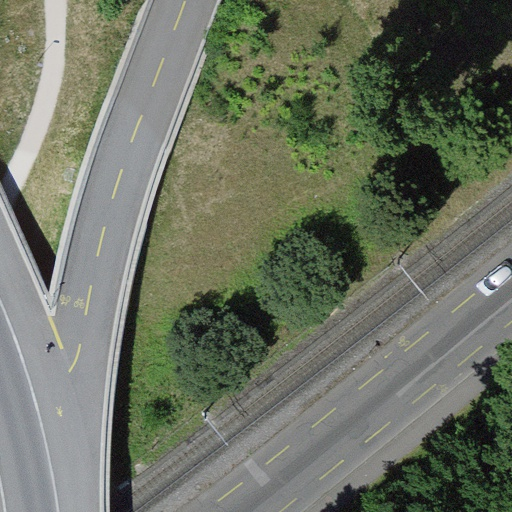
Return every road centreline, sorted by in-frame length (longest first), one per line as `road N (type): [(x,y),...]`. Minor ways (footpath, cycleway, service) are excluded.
road 1 (tertiary): [(244,511),(511,300)]
road 2 (residential): [(0,381),(32,511)]
